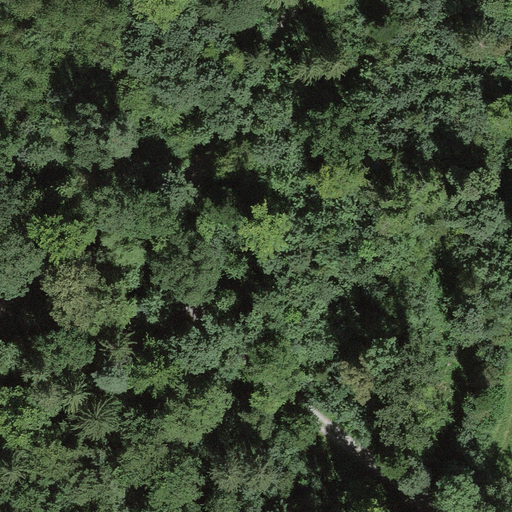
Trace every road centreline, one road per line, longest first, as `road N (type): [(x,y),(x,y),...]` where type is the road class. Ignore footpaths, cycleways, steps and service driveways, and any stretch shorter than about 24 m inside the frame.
road 1 (track): [(0,317),(108,236),(183,287),(341,453),(439,501),(438,511)]
road 2 (track): [(306,0),(210,150),(108,236)]
